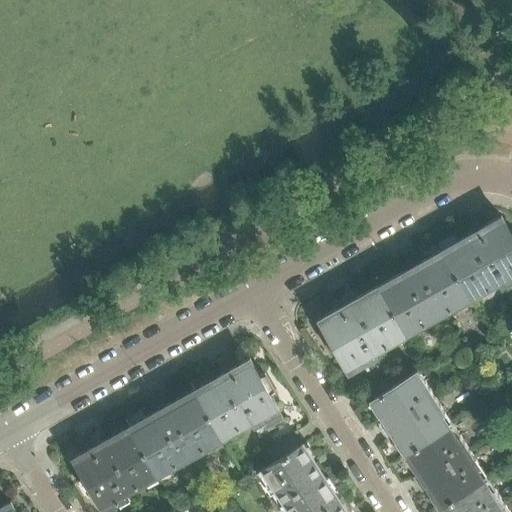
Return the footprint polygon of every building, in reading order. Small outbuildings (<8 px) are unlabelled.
[(511,234),(501,216),(443,249),(470,298),(473,296),(470,291),(480,286),(483,291),(501,280),(504,284),(511,279),(511,234)] [(458,305),(456,300),(465,294),(468,299),(470,298),(443,249),(379,284),(407,333),(409,332),(406,327),(416,322),(419,327),(458,305)] [(391,336),(401,330),(404,335),(407,333),(379,284),(326,314),(355,366),(365,362),(368,368),(370,366),(367,361),(377,355),(375,352),(394,341),(391,336)] [(280,409),(271,395),(250,357),(194,389),(222,439),(224,437),(221,432),(230,427),(233,432),(254,420),(256,424),(266,418),(272,428),(285,421),(279,410),(280,409)] [(445,411),(437,399),(426,381),(421,385),(415,375),(420,372),(418,369),(394,384),(374,397),(370,399),(372,402),(371,402),(379,414),(380,414),(384,421),(381,422),(382,423),(383,426),(386,432),(389,434),(390,435),(392,432),(397,440),(396,440),(404,452),(405,453),(453,423),(451,421),(446,424),(440,414),(445,411)] [(374,397),(394,384),(389,375),(369,389),(374,397)] [(211,444),(208,439),(217,435),(220,440),(222,439),(194,389),(130,425),(157,475),(159,474),(156,468),(165,464),(168,469),(211,444)] [(480,465),(471,452),(460,435),(455,438),(449,428),(454,425),(453,423),(405,453),(407,455),(406,456),(414,468),(415,468),(419,475),(416,476),(416,477),(417,476),(418,480),(421,486),(424,488),(424,489),(427,486),(431,493),(431,494),(439,506),(439,505),(441,508),(487,477),(486,475),(481,478),(475,468),(480,465)] [(143,476),(152,471),(156,476),(157,475),(130,425),(74,456),(104,508),(127,496),(125,493),(146,481),(143,476)] [(276,460),(297,447),(291,436),(270,448),(276,460)] [(319,511),(339,499),(324,476),(303,443),(297,447),(276,460),(258,472),(261,476),(265,474),(284,503),(280,506),(283,509),(287,507),(289,511),(319,511)] [(510,511),(505,504),(495,489),(490,492),(484,482),(489,479),(487,477),(441,508),(442,509),(441,509),(442,511),(510,511)] [(347,511),(339,499),(319,511),(347,511)] [(17,511),(11,501),(0,506),(0,511),(17,511)]
